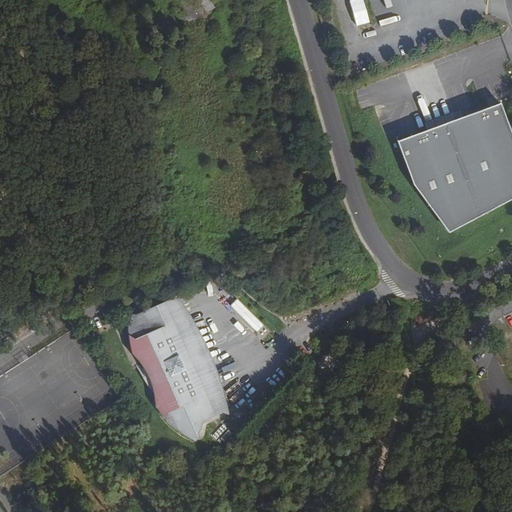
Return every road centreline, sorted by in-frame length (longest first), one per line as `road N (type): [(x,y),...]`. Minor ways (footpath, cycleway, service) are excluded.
road 1 (unclassified): [(425,287),(384,257),(365,222),(298,0)]
road 2 (track): [(441,305),(415,343),(368,511)]
